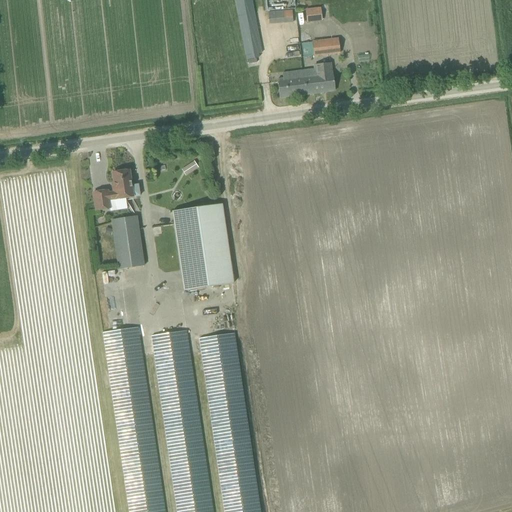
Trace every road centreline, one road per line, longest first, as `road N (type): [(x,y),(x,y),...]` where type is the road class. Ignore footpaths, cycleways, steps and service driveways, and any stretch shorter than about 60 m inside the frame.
road 1 (unclassified): [(0,159),(511,86)]
road 2 (track): [(72,149),(122,511)]
